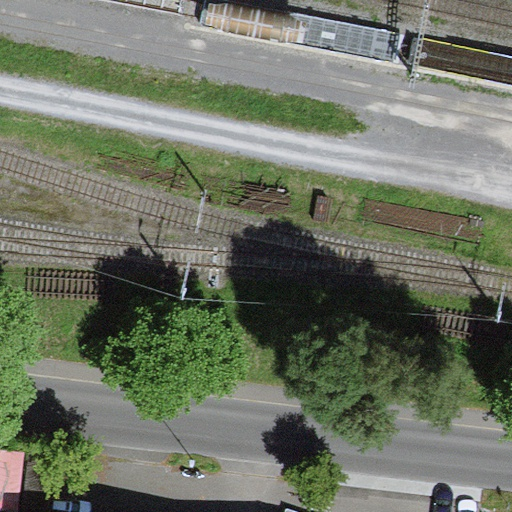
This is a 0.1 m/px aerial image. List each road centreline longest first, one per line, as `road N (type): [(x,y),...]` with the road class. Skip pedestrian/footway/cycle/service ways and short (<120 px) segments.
road 1 (track): [(0,92),(511,191)]
road 2 (residential): [(511,455),(0,397)]
